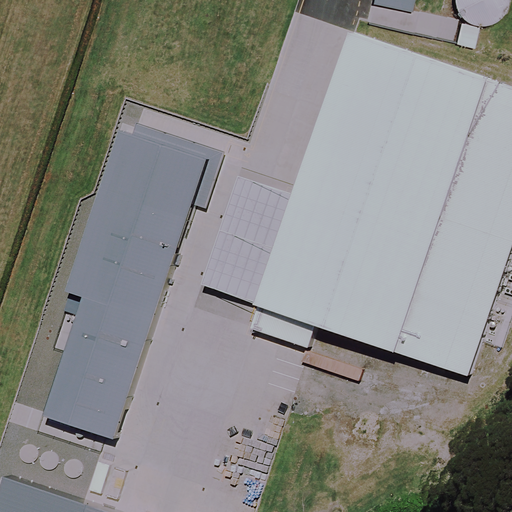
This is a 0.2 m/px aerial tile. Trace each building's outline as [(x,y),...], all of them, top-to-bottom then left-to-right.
[(186,0),(152,0),(149,13),(181,21),(186,0)] [(373,0),(372,3),(412,11),(414,0),(373,0)] [(494,21),(500,17),(505,11),(507,4),(507,0),(453,0),(454,2),(456,9),(460,15),(466,20),(472,23),(480,25),(487,24),(494,21)] [(479,26),(461,22),(456,43),(474,48),(479,26)] [(259,306),(257,310),(259,311),(253,331),(310,351),(316,330),(398,357),(398,356),(471,380),(511,258),(511,86),(353,32),(296,197),(241,179),(204,288),(259,306)] [(117,443),(196,207),(207,211),(226,153),(138,124),(133,138),(122,134),(68,295),(70,296),(64,312),(80,317),(46,420),(117,443)] [(210,454),(167,438),(157,466),(200,482),(210,454)] [(114,511),(8,478),(0,502),(0,511),(114,511)]
